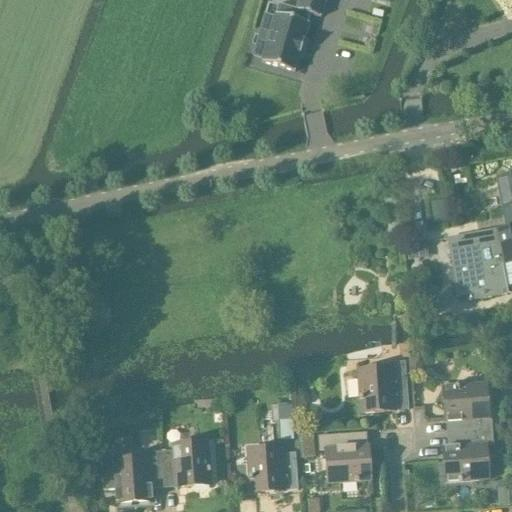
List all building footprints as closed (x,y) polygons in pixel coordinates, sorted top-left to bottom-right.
[(304,41),(309,24),(306,24),(309,16),(320,19),(325,0),(299,0),(296,11),(278,6),(276,15),(275,15),(274,19),(264,16),(253,57),(262,60),(261,64),(295,73),(300,55),(304,41)] [(473,301),(506,295),(501,266),(511,263),(511,176),(496,180),(505,229),(448,240),(456,298),(472,295),(473,301)] [(430,204),(433,225),(449,223),(445,202),(430,204)] [(110,319),(106,300),(88,303),(92,323),(110,319)] [(436,301),(425,302),(427,316),(438,314),(436,301)] [(511,356),(502,358),(503,372),(511,371),(511,356)] [(421,374),(421,359),(408,360),(409,375),(421,374)] [(356,374),(359,416),(407,412),(403,363),(389,365),(390,371),(356,374)] [(447,438),(491,434),(490,420),(486,420),(483,386),(442,389),(444,426),(446,426),(447,438)] [(306,406),(310,403),(309,398),(306,394),(301,395),(298,398),(298,403),(302,407),(306,406)] [(293,421),(279,422),(280,441),(294,440),(293,421)] [(86,428),(87,442),(101,441),(100,427),(86,428)] [(492,447),(491,434),(447,438),(448,450),(442,450),(445,485),(488,482),(485,447),(492,447)] [(312,435),(301,436),(302,460),(313,459),(312,435)] [(368,483),(365,436),(317,439),(318,453),(324,453),(326,486),(368,483)] [(159,454),(162,487),(175,486),(175,488),(210,486),(207,445),(172,447),(172,453),(159,454)] [(280,450),(245,453),(249,494),(297,491),(294,455),(281,456),(280,450)] [(149,488),(162,487),(159,454),(146,455),(146,460),(114,463),(113,459),(110,456),(100,457),(102,492),(115,491),(116,504),(150,502),(149,488)] [(497,506),(508,506),(507,481),(496,481),(497,506)]
